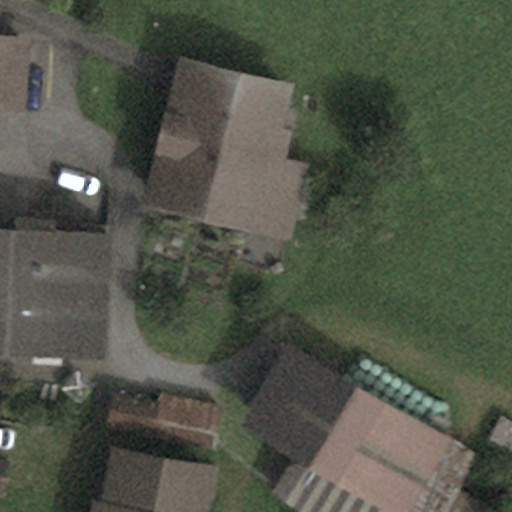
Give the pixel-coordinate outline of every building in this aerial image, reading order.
[(0,101),(17,102),(21,42),(0,40),(0,101)] [(282,83),(194,61),(181,116),(167,113),(149,189),(286,222),(298,173),(275,167),(283,134),(269,131),(282,83)] [(13,232),(8,335),(100,341),(108,233),(16,227),(15,232),(13,232)] [(0,334),(8,335),(13,232),(0,231),(0,334)] [(257,417),(404,506),(443,442),(294,354),(257,417)] [(157,401),(117,393),(111,425),(210,444),(218,406),(159,394),(157,401)] [(94,503),(92,511),(197,511),(205,466),(118,450),(108,505),(94,503)] [(487,511),(488,511),(454,490),(440,511),(487,511)]
